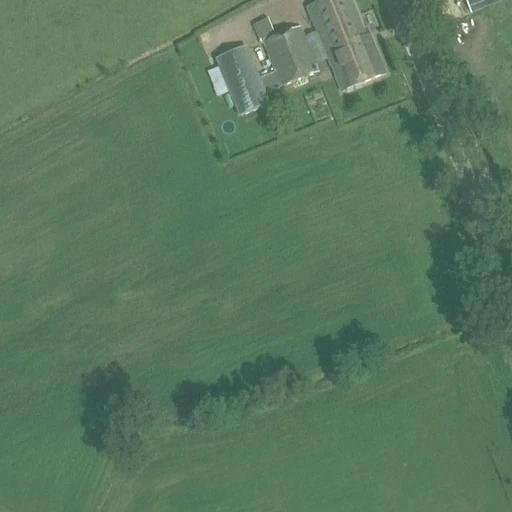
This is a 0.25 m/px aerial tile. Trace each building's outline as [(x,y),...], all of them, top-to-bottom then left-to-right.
[(327,0),(307,8),(342,93),(386,75),(368,29),(364,31),(351,0),(327,0)] [(465,0),(472,14),(505,0),(465,0)] [(218,62),(241,118),(269,106),(264,95),(318,74),(300,29),(276,39),(268,20),(254,26),(262,44),(264,43),(275,73),(260,80),(249,50),(218,62)] [(359,145),(333,153),(337,164),(362,156),(359,145)] [(364,219),(402,219),(402,195),(364,196),(364,219)]
